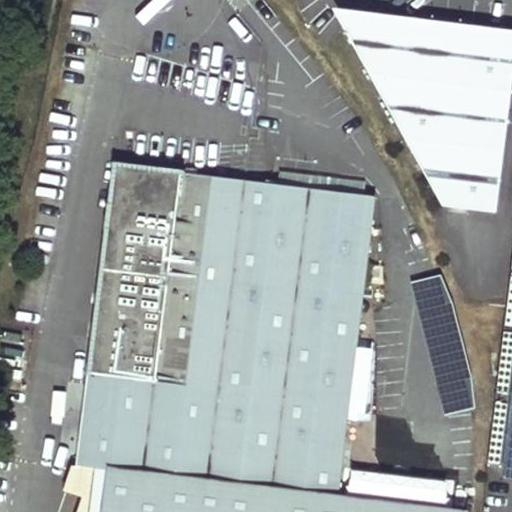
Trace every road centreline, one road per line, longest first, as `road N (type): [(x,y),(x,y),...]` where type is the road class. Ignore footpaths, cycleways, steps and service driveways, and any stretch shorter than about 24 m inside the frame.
road 1 (residential): [(136,0),(104,102),(34,511)]
road 2 (unknown): [(104,102),(362,168)]
